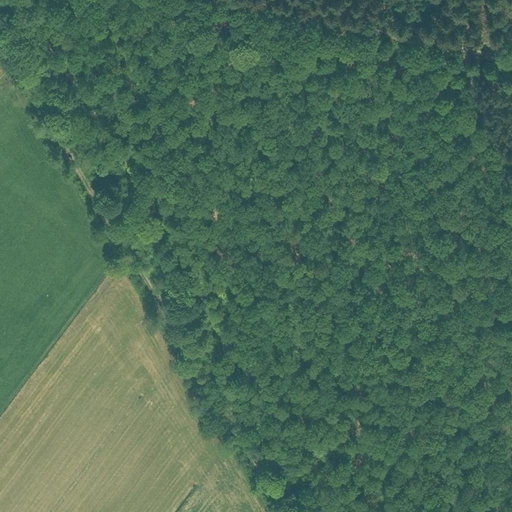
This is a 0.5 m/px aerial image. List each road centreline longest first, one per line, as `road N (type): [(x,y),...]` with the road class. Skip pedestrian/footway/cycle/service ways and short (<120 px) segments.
road 1 (track): [(280,511),(0,38)]
road 2 (track): [(270,4),(511,58)]
